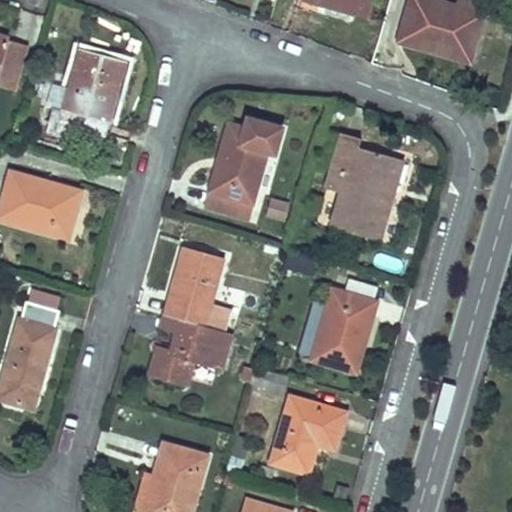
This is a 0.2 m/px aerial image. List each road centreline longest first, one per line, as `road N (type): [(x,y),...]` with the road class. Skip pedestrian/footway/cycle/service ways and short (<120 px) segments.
road 1 (residential): [(371,511),(468,174),(463,129),(443,113),(197,22)]
road 2 (residential): [(52,511),(197,22)]
road 3 (tertiary): [(417,511),(511,184)]
